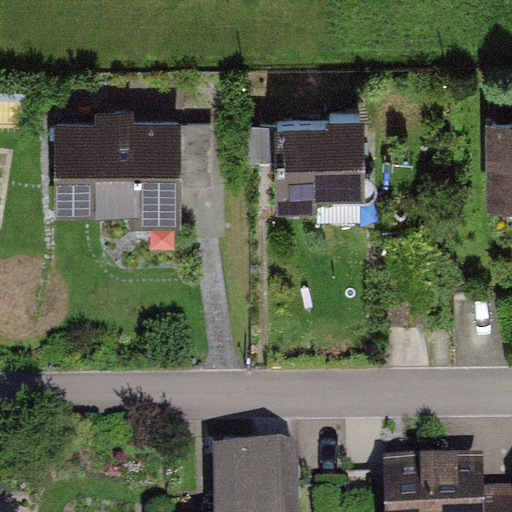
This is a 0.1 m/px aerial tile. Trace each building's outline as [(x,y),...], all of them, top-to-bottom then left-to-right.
[(511,113),(488,114),(490,208),(511,207),(511,113)] [(354,124),(266,126),(268,208),(356,206),(354,124)] [(167,125),(46,126),(47,221),(116,221),(116,236),(168,236),(167,125)] [(309,511),(310,457),(233,456),(232,511),(309,511)] [(511,511),(511,472),(393,475),(393,511),(511,511)]
